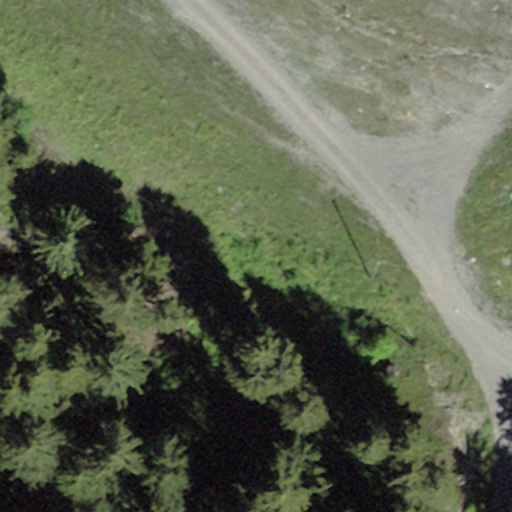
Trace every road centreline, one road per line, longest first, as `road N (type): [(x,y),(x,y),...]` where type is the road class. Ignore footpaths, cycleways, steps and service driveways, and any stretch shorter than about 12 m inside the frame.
road 1 (track): [(210,0),(339,152),(404,156),(438,147),(486,124),(511,95)]
road 2 (track): [(486,124),(446,176),(428,258),(448,303),(511,373)]
road 3 (track): [(506,511),(495,363)]
road 4 (track): [(339,152),(428,258)]
